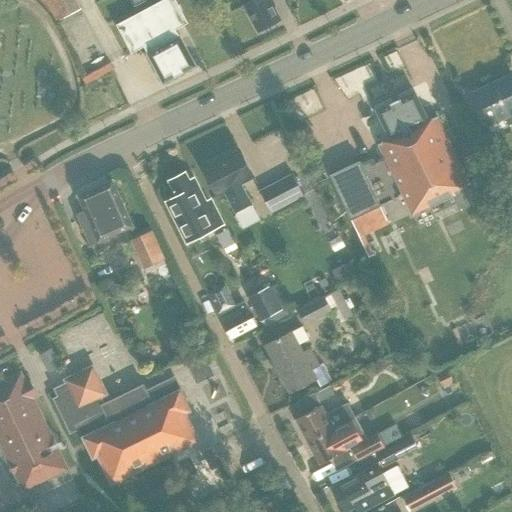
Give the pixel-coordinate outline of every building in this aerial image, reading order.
[(59,20),(62,25),(84,13),(76,0),(43,0),(55,22),(59,20)] [(176,0),(161,0),(116,24),(132,53),(144,46),(146,50),(163,83),(195,66),(179,36),(175,29),(188,23),(176,0)] [(259,32),(281,20),(274,7),(276,6),(272,0),(251,0),(244,4),(259,32)] [(486,126),(505,117),(508,125),(511,123),(511,74),(470,94),(486,126)] [(429,122),(415,92),(377,110),(390,138),(378,144),(412,215),(455,194),(453,191),(469,184),(438,118),(429,122)] [(254,177),(240,151),(204,169),(217,194),(223,191),(234,212),(252,203),(242,183),(254,177)] [(360,162),(331,175),(351,219),(380,205),(360,162)] [(190,180),(185,171),(169,180),(176,195),(166,200),(187,243),(224,224),(211,199),(206,201),(194,178),(190,180)] [(292,174),(260,190),(271,211),(303,196),(292,174)] [(91,245),(133,227),(112,181),(79,195),(89,218),(81,221),(91,245)] [(144,267),(164,259),(152,231),(132,240),(144,267)] [(269,286),(249,297),(261,320),(281,309),(269,286)] [(352,316),(339,289),(296,310),(304,325),(329,313),(334,324),(352,316)] [(302,326),(265,345),(290,392),(317,378),(321,386),(332,380),(323,363),(319,365),(310,349),(303,352),(299,345),(310,339),(302,326)] [(40,354),(49,370),(60,364),(51,348),(40,354)] [(92,365),(68,378),(65,379),(67,383),(56,389),(60,397),(55,399),(71,431),(79,426),(85,438),(91,450),(94,456),(99,453),(113,481),(197,440),(184,412),(189,410),(174,379),(145,393),(142,387),(105,405),(101,396),(106,393),(92,365)] [(0,443),(23,491),(68,469),(34,398),(38,396),(30,380),(26,382),(21,372),(0,382),(0,443)] [(296,419),(308,441),(334,428),(334,429),(344,424),(355,417),(347,402),(336,409),(336,410),(327,415),(322,405),(296,419)] [(346,450),(334,429),(334,428),(308,441),(320,464),(346,450)] [(377,433),(351,447),(358,461),(384,446),(377,433)] [(401,458),(394,444),(376,453),(383,467),(401,458)] [(222,464),(213,446),(203,451),(211,469),(222,464)] [(468,462),(471,469),(494,457),(491,450),(468,462)] [(360,474),(333,489),(345,511),(355,506),(358,511),(360,511),(375,504),(394,494),(383,473),(378,476),(374,469),(361,475),(360,474)] [(457,486),(450,472),(402,497),(409,511),(457,486)] [(283,511),(276,498),(263,505),(267,511),(283,511)] [(38,511),(33,500),(11,511),(38,511)]
